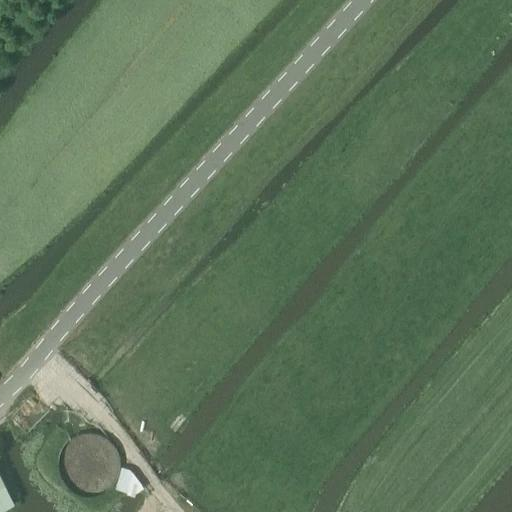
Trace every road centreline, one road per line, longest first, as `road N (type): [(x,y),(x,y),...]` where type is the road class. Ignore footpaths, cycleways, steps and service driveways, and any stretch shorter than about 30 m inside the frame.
road 1 (unclassified): [(0,397),(362,0)]
road 2 (track): [(38,357),(101,417),(172,511)]
